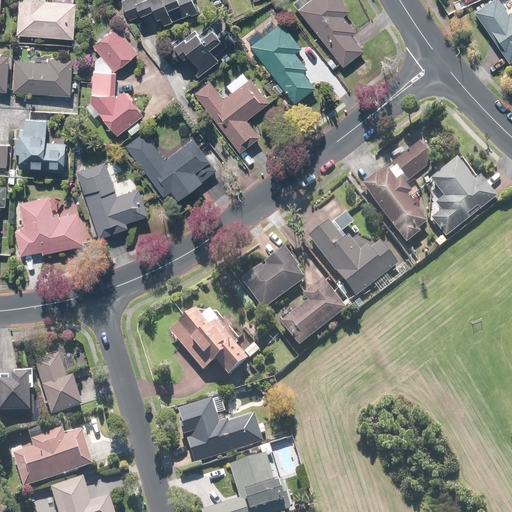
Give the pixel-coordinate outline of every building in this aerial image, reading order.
[(20,0),(19,35),(77,38),(79,3),(48,2),(47,0),(20,0)] [(198,0),(122,0),(130,20),(158,10),(163,25),(203,11),(198,0)] [(301,0),(296,4),(345,67),(366,50),(355,35),(359,32),(346,16),(351,12),(342,0),(301,0)] [(501,0),(493,0),(477,11),(511,62),(511,61),(511,12),(510,13),(501,0)] [(213,20),(207,24),(196,32),(195,30),(172,46),(185,65),(187,63),(198,78),(220,62),(216,55),(237,41),(227,27),(220,32),(213,20)] [(246,43),(249,46),(296,104),(317,86),(306,72),(309,69),(298,54),(305,48),(283,21),(266,35),(262,30),(246,43)] [(99,48),(96,53),(95,96),(87,107),(96,118),(102,114),(118,136),(129,129),(134,134),(144,127),(139,121),(146,115),(126,90),(117,97),(117,71),(141,53),(118,23),(93,41),(99,48)] [(0,90),(10,91),(13,56),(0,54),(0,90)] [(54,62),(18,61),(16,92),(75,95),(77,58),(54,57),(54,62)] [(212,81),(195,94),(241,152),(263,135),(250,119),(272,102),(252,78),(250,79),(245,73),(229,86),(234,93),(226,99),(212,81)] [(50,120),(48,120),(26,119),(26,130),(17,130),(16,153),(22,153),(22,170),(69,171),(69,142),(49,141),(50,120)] [(146,131),(126,146),(165,196),(173,190),(180,199),(219,169),(196,138),(168,160),(146,131)] [(424,142),(365,185),(408,244),(424,233),(421,229),(429,223),(410,196),(414,192),(407,182),(437,161),(424,142)] [(0,164),(10,164),(10,144),(0,143),(0,164)] [(432,220),(446,238),(499,196),(483,176),(477,181),(460,159),(433,181),(446,197),(438,204),(443,211),(432,220)] [(108,160),(77,170),(99,237),(130,227),(129,223),(152,215),(143,187),(120,195),(108,160)] [(11,185),(0,184),(0,257),(3,205),(9,205),(11,185)] [(28,228),(17,231),(22,254),(44,249),(46,255),(88,245),(80,213),(62,217),(61,213),(56,215),(52,196),(22,203),(28,228)] [(331,221),(311,237),(358,298),(400,265),(382,241),(373,248),(370,244),(362,250),(350,236),(346,240),(331,221)] [(301,267),(287,248),(242,280),(263,310),(306,278),(299,269),(301,267)] [(349,309),(325,278),(304,294),(310,301),(283,323),(300,346),(349,309)] [(198,309),(171,334),(204,372),(216,361),(230,377),(262,350),(229,313),(222,319),(212,307),(203,315),(198,309)] [(62,354),(36,362),(53,416),(86,406),(77,377),(70,380),(62,354)] [(4,379),(0,378),(0,417),(9,418),(9,413),(34,413),(35,375),(18,375),(13,374),(13,376),(4,376),(4,379)] [(222,397),(180,410),(197,463),(265,442),(256,414),(222,425),(218,412),(225,410),(222,397)] [(25,450),(14,453),(26,488),(96,465),(86,432),(69,437),(67,429),(50,434),(48,428),(21,437),(25,450)] [(204,510),(204,511),(285,511),(294,510),(284,479),(277,481),(269,454),(231,465),(242,499),(204,510)] [(94,502),(87,478),(53,488),(60,511),(118,511),(114,497),(94,502)]
